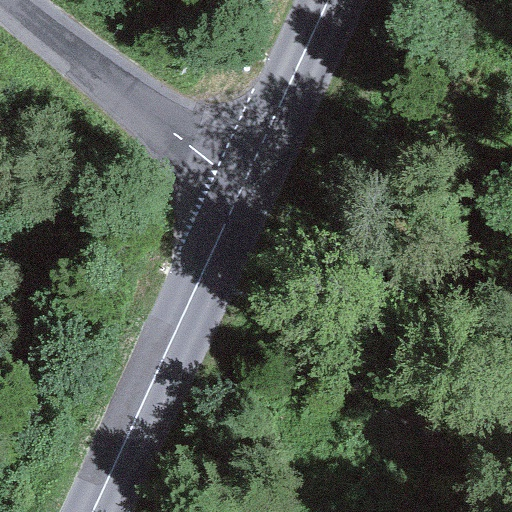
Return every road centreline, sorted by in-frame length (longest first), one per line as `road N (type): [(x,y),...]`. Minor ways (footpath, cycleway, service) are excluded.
road 1 (tertiary): [(101,511),(247,193)]
road 2 (tertiary): [(247,193),(5,0)]
road 3 (tertiary): [(247,193),(336,0)]
